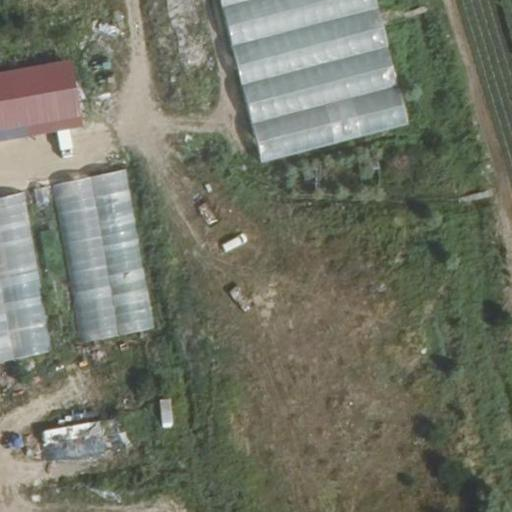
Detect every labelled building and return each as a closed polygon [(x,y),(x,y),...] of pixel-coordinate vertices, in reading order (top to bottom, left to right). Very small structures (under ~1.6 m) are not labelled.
[(152,0),(163,68),(205,62),(196,0),(152,0)] [(378,0),(223,0),(258,160),(406,129),(378,0)] [(358,156),(359,182),(379,180),(377,155),(358,156)] [(126,161),(47,176),(78,331),(155,317),(126,161)] [(0,345),(46,338),(17,180),(0,183),(0,345)] [(352,259),(352,286),(383,286),(383,259),(352,259)] [(172,398),(158,399),(161,426),(174,425),(172,398)] [(136,450),(147,511),(195,511),(182,442),(136,450)] [(84,460),(94,511),(132,511),(122,453),(84,460)] [(46,511),(84,511),(75,461),(38,469),(46,511)] [(0,511),(36,511),(28,470),(0,475),(0,511)]
